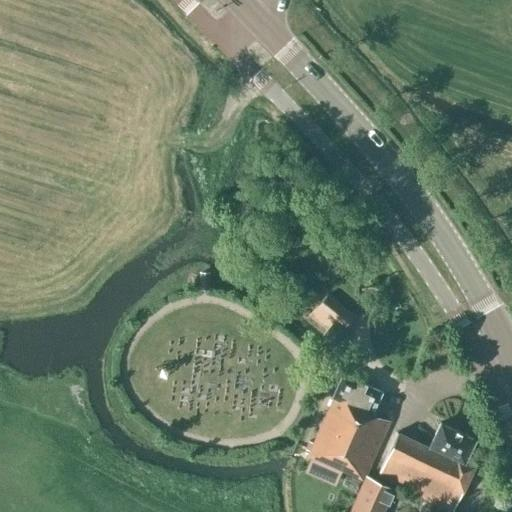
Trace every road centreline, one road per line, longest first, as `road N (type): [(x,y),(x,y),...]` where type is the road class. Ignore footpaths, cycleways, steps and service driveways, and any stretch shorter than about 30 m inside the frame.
road 1 (primary): [(508,355),(434,225),(255,18)]
road 2 (unclassified): [(229,46),(382,205),(482,367)]
